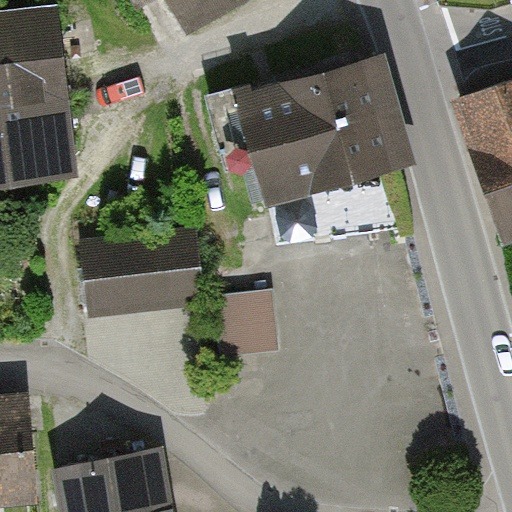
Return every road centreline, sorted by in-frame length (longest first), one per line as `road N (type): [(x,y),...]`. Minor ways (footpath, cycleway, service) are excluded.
road 1 (tertiary): [(511,432),(418,67)]
road 2 (residential): [(0,364),(116,393),(238,485),(291,511)]
